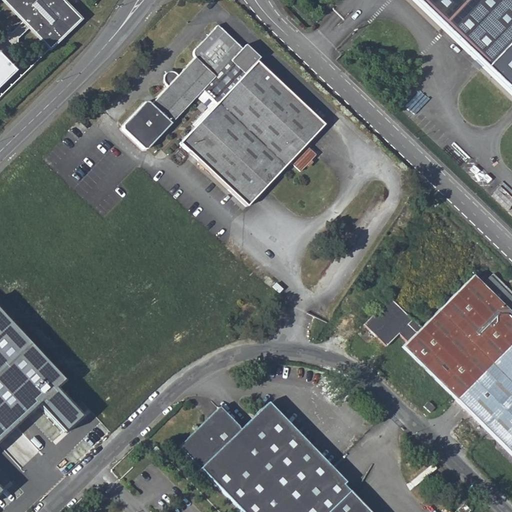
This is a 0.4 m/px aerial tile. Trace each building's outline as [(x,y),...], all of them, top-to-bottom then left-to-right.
[(0,85),(16,70),(2,55),(17,40),(21,41),(22,38),(22,36),(30,28),(51,50),(84,18),(66,0),(1,0),(22,21),(14,28),(11,27),(10,28),(9,30),(9,33),(0,41),(0,85)] [(511,0),(413,0),(511,95),(511,0)] [(182,107),(196,93),(207,105),(191,122),(194,124),(177,141),(245,208),(291,162),(303,173),(307,168),(310,171),(316,165),(314,162),(319,156),(307,145),(324,127),(255,61),(262,53),(248,39),(244,43),(220,20),(199,42),(198,49),(177,71),(172,69),(167,69),(165,71),(164,75),(165,78),(168,81),(151,99),(145,98),(125,118),(122,121),(121,124),(123,127),(142,145),(146,145),(150,142),(182,107)] [(384,149),(379,154),(390,165),(395,160),(384,149)] [(511,459),(511,300),(486,275),(477,282),(469,275),(414,327),(386,299),(360,325),(382,347),(390,339),(511,459)] [(265,288),(273,296),(278,290),(270,283),(265,288)] [(0,484),(0,483),(0,433),(39,400),(66,426),(83,407),(56,378),(62,372),(0,304),(0,484)] [(249,414),(253,418),(269,403),(265,398),(249,414)] [(419,406),(426,412),(430,408),(424,402),(419,406)] [(205,415),(177,442),(244,511),(369,511),(340,481),(343,478),(269,403),(253,418),(249,414),(238,424),(222,407),(208,419),(205,415)] [(205,415),(208,419),(222,407),(218,403),(205,415)] [(145,452),(149,455),(154,450),(151,446),(145,452)] [(454,507),(459,511),(462,511),(468,507),(461,500),(454,507)]
